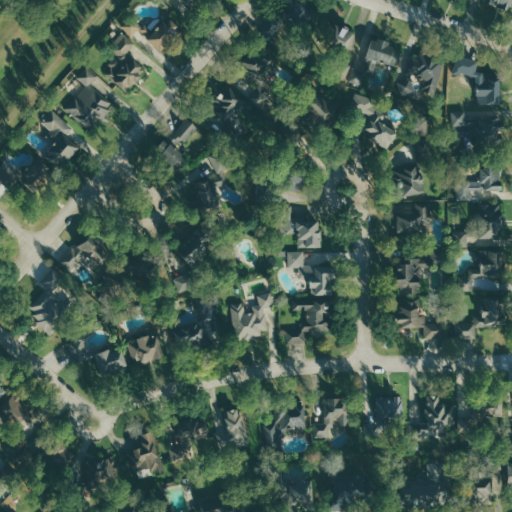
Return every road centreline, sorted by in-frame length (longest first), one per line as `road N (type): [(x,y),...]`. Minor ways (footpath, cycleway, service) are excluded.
road 1 (residential): [(0,337),(95,420),(133,401),(255,374),(511,361)]
road 2 (residential): [(0,290),(253,0)]
road 3 (residential): [(367,363),(362,207),(349,187)]
road 4 (residential): [(363,0),(511,44)]
